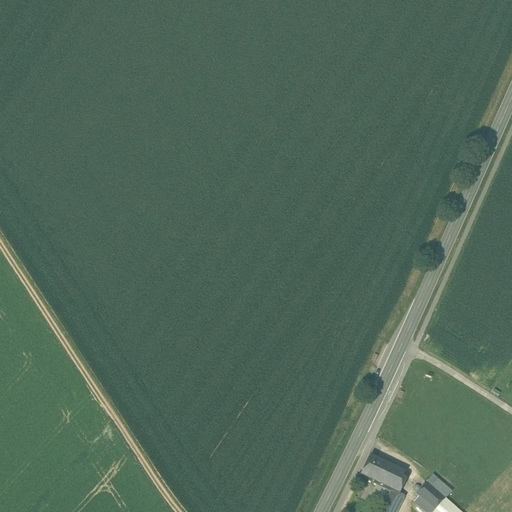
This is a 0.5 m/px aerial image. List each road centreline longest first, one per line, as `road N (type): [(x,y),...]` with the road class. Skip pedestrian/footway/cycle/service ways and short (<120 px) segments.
road 1 (secondary): [(318,511),(511,96)]
road 2 (track): [(179,511),(0,247)]
road 3 (track): [(402,343),(511,412)]
